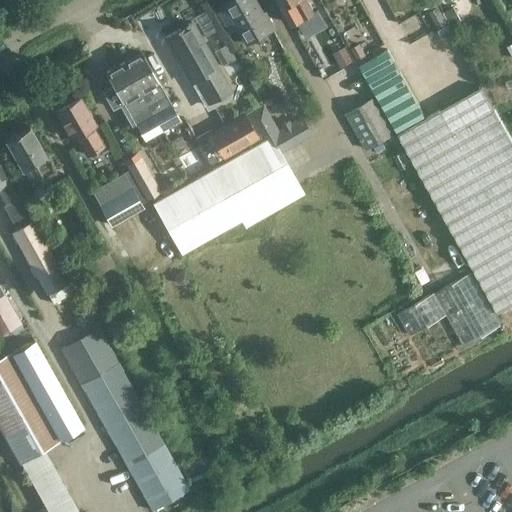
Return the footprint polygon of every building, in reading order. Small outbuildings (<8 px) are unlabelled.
[(231,0),(225,4),(248,44),(274,29),(257,0),(231,0)] [(304,19),(315,12),(308,0),(279,0),(284,8),(294,2),(304,19)] [(443,11),(450,26),(462,19),(454,5),(443,11)] [(439,6),(428,12),(438,28),(448,23),(439,6)] [(231,92),(231,91),(192,22),(165,38),(191,84),(197,81),(212,108),(231,97),(232,94),(231,92)] [(360,43),(351,48),(357,58),(366,53),(360,43)] [(332,53),(340,67),(353,61),(345,46),(332,53)] [(360,65),(475,269),(498,310),(511,302),(511,137),(482,83),(426,117),(388,49),(360,65)] [(181,121),(175,110),(160,83),(142,52),(124,62),(157,120),(163,131),(181,121)] [(163,131),(157,120),(124,62),(105,73),(113,87),(103,92),(112,108),(122,103),(144,141),(163,131)] [(94,127),(97,125),(81,97),(56,111),(72,139),(75,137),(86,157),(105,146),(94,127)] [(393,132),(374,98),(346,113),(365,148),(393,132)] [(223,159),(260,138),(244,112),(208,133),(223,159)] [(290,147),(313,134),(303,116),(290,124),(288,120),(280,124),(282,128),(280,129),(290,147)] [(29,126),(5,139),(31,184),(55,171),(29,126)] [(154,200),(183,251),(299,188),(270,136),(154,200)] [(0,195),(5,204),(3,205),(12,222),(30,213),(21,195),(18,196),(9,179),(0,165),(0,195)] [(149,169),(134,178),(146,199),(161,191),(149,169)] [(92,190),(100,205),(99,205),(111,226),(144,208),(131,186),(124,172),(92,190)] [(48,251),(32,223),(31,222),(14,233),(48,292),(65,282),(47,252),(48,251)] [(464,345),(501,324),(472,271),(434,292),(398,312),(411,335),(446,314),(464,345)] [(0,334),(21,323),(0,285),(0,334)] [(91,323),(83,302),(73,306),(81,327),(91,323)] [(61,348),(152,510),(189,489),(98,328),(61,348)] [(35,340),(12,350),(11,351),(60,438),(83,425),(35,340)] [(0,428),(20,463),(21,463),(43,450),(61,440),(60,438),(11,351),(12,350),(12,349),(0,356),(0,428)] [(181,465),(201,503),(243,480),(222,442),(181,465)] [(48,511),(84,511),(82,511),(78,511),(43,450),(21,463),(48,511)]
